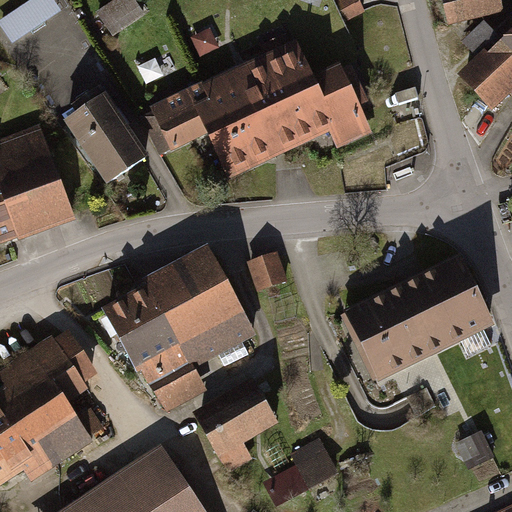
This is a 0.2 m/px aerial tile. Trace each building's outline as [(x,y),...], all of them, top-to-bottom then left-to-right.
[(49,0),(38,0),(3,24),(14,40),(58,12),(49,0)] [(109,30),(147,17),(141,0),(113,0),(101,4),(109,30)] [(497,0),(440,0),(445,21),(499,7),(497,0)] [(213,27),(195,36),(205,54),(223,45),(213,27)] [(511,30),(464,73),(494,106),(511,89),(511,30)] [(296,47),(145,118),(162,154),(210,131),(230,172),(331,125),(340,143),(367,130),(338,70),(313,82),(296,47)] [(100,91),(62,117),(108,184),(146,158),(100,91)] [(43,136),(0,150),(0,247),(73,222),(43,136)] [(245,295),(291,280),(280,246),(234,261),(245,295)] [(211,258),(110,311),(161,408),(196,390),(185,370),(253,335),(211,258)] [(459,262),(349,316),(378,377),(488,324),(459,262)] [(65,334),(0,376),(12,394),(0,401),(0,489),(1,491),(89,435),(74,411),(103,393),(65,334)] [(279,432),(254,385),(202,413),(233,470),(251,460),(245,450),(279,432)] [(483,435),(460,446),(470,468),(493,457),(483,435)] [(299,469),(266,486),(278,507),(337,476),(319,442),(292,456),(299,469)] [(202,511),(156,443),(53,511),(202,511)]
